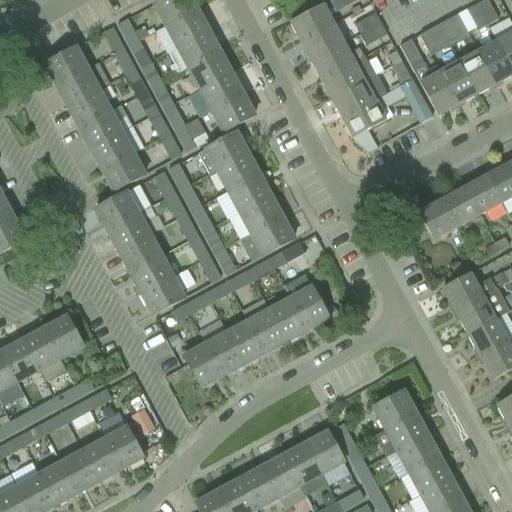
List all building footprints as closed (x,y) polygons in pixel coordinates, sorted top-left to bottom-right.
[(166,0),(154,7),(165,29),(197,12),(190,0),(166,0)] [(339,0),(344,9),(361,0),(339,0)] [(293,6),(297,14),(307,9),(303,1),(293,6)] [(476,6),(487,27),(497,21),(495,18),(486,1),(476,6)] [(475,29),(476,33),(487,27),(476,6),(466,12),(475,29)] [(290,25),(300,44),(334,26),(323,7),(290,25)] [(155,34),(167,56),(169,54),(208,33),(197,12),(165,29),(155,34)] [(354,27),(359,37),(380,25),(375,15),(354,27)] [(438,27),(449,47),(468,37),(457,16),(438,27)] [(124,41),(129,49),(149,38),(144,30),(134,36),(127,22),(117,27),(124,41)] [(359,37),(365,48),(386,36),(380,25),(359,37)] [(300,44),(310,63),(344,45),(334,26),(300,44)] [(420,37),(430,58),(449,47),(438,27),(420,37)] [(208,33),(169,54),(175,65),(179,74),(187,69),(188,71),(189,71),(219,54),(208,33)] [(511,34),(496,43),(511,73),(511,34)] [(116,38),(107,43),(114,57),(124,51),(118,40),(116,38)] [(399,48),(411,69),(421,63),(410,42),(399,48)] [(477,53),(495,87),(511,77),(511,73),(496,43),(477,53)] [(310,63),(321,83),(363,59),(358,50),(349,55),(344,45),(310,63)] [(44,66),(56,88),(87,71),(75,50),(44,66)] [(124,51),(114,57),(121,70),(131,64),(124,51)] [(134,56),(141,70),(151,64),(144,51),(134,56)] [(458,64),(476,97),(495,87),(477,53),(458,64)] [(189,71),(200,92),(231,75),(219,54),(189,71)] [(388,58),(393,68),(401,64),(396,54),(388,58)] [(321,83),(331,102),(375,78),(365,59),(363,59),(321,83)] [(151,64),(141,70),(148,83),(158,78),(151,65),(151,64)] [(391,70),(401,88),(412,82),(401,64),(393,68),(391,70)] [(439,74),(457,107),(476,97),(458,64),(439,74)] [(56,88),(67,109),(98,93),(87,72),(87,71),(56,88)] [(419,84),(437,118),(457,107),(439,74),(419,84)] [(200,92),(211,113),(242,96),(231,75),(200,92)] [(331,102),(341,121),(374,103),(385,97),(375,78),(331,102)] [(130,86),(137,99),(146,94),(139,81),(130,86)] [(341,121),(352,140),(391,119),(384,106),(405,95),(411,107),(410,107),(411,108),(420,126),(432,119),(423,102),(412,82),(401,88),(401,89),(385,97),(374,103),(341,121)] [(67,109),(78,130),(110,113),(98,93),(67,109)] [(146,94),(137,99),(144,112),(154,107),(146,94)] [(167,94),(157,99),(164,112),(173,106),(167,94)] [(211,113),(223,135),(254,118),(242,96),(211,113)] [(173,106),(164,112),(171,125),(181,119),(173,106)] [(110,113),(78,130),(90,151),(121,135),(115,124),(110,113)] [(197,121),(175,133),(187,155),(196,149),(192,142),(205,135),(197,121)] [(162,123),(153,128),(160,141),(169,136),(162,123)] [(90,151),(101,172),(132,156),(121,135),(90,151)] [(198,155),(209,177),(216,173),(247,157),(236,135),(219,144),(198,155)] [(169,136),(160,141),(167,154),(177,149),(169,136)] [(101,172),(113,194),(144,177),(132,156),(101,172)] [(216,173),(228,195),(259,178),(247,157),(216,173)] [(486,177),(501,205),(511,199),(511,171),(508,165),(486,177)] [(178,167),(168,172),(176,185),(185,180),(178,167)] [(464,189),(479,218),(501,205),(486,177),(464,189)] [(228,195),(216,201),(227,222),(239,216),(270,199),(259,178),(228,195)] [(168,182),(157,188),(165,201),(175,196),(168,182)] [(441,202),(457,230),(479,218),(464,189),(441,202)] [(95,211),(107,233),(138,216),(137,216),(126,194),(112,202),(95,211)] [(194,195),(184,201),(191,214),(201,209),(194,195)] [(175,196),(165,201),(165,202),(170,210),(172,215),(182,209),(175,196)] [(0,199),(0,227),(13,220),(2,199),(0,199)] [(239,216),(250,237),(281,220),(270,199),(239,216)] [(418,214),(433,242),(457,230),(441,202),(418,214)] [(107,233),(118,254),(149,237),(143,226),(156,219),(151,209),(137,216),(138,216),(107,233)] [(191,214),(198,228),(208,223),(201,209),(191,214)] [(0,255),(25,242),(13,220),(0,227),(0,255)] [(250,237),(262,258),(276,251),(293,242),(281,220),(250,237)] [(191,225),(180,230),(187,243),(198,238),(191,225)] [(118,254),(129,275),(160,258),(149,237),(118,254)] [(198,238),(187,243),(194,257),(195,257),(205,251),(198,238)] [(207,243),(214,256),(224,251),(217,238),(207,243)] [(494,246),(499,254),(509,248),(505,240),(494,246)] [(295,260),(304,255),(299,246),(290,251),(295,260)] [(485,251),(489,259),(499,254),(494,246),(485,251)] [(214,256),(221,270),(231,265),(224,251),(214,256)] [(268,263),(273,272),(295,260),(290,251),(268,263)] [(129,275),(141,296),(172,279),(160,258),(129,275)] [(209,260),(199,265),(210,286),(221,280),(209,260)] [(255,270),(260,279),(273,272),(268,263),(255,270)] [(449,271),(453,278),(463,273),(459,265),(449,271)] [(504,274),(492,280),(497,289),(508,283),(504,274)] [(442,291),(455,314),(495,292),(489,281),(476,287),(470,276),(461,281),(442,291)] [(241,277),(226,285),(231,294),(246,286),(241,277)] [(283,289),(289,301),(306,332),(328,321),(304,277),(283,289)] [(141,296),(152,317),(184,301),(172,279),(141,296)] [(213,292),(218,301),(231,294),(226,285),(213,292)] [(455,314),(467,337),(508,314),(496,292),(495,292),(455,314)] [(184,308),(190,318),(203,311),(197,301),(184,308)] [(268,313),(285,344),(306,332),(289,301),(268,313)] [(171,315),(176,326),(190,318),(184,308),(171,315)] [(247,324),(264,355),(285,344),(268,313),(247,324)] [(467,337),(479,359),(507,344),(495,322),(508,315),(508,314),(467,337)] [(44,331),(60,361),(83,349),(66,319),(44,331)] [(226,335),(243,366),(264,355),(247,324),(226,335)] [(22,343),(38,373),(60,361),(44,331),(22,343)] [(177,335),(167,340),(172,350),(182,345),(177,335)] [(205,347),(222,378),(243,366),(226,335),(205,347)] [(0,355),(17,384),(38,373),(22,343),(0,355)] [(479,359),(492,382),(511,371),(511,353),(507,344),(479,359)] [(183,358),(200,390),(222,378),(205,347),(183,358)] [(0,354),(0,393),(17,384),(0,355),(0,354)] [(75,389),(80,398),(94,391),(89,381),(75,389)] [(62,396),(67,406),(80,398),(75,389),(62,396)] [(79,407),(85,417),(111,402),(106,392),(79,407)] [(373,410),(385,432),(415,416),(403,393),(373,410)] [(511,398),(496,407),(509,430),(511,428),(511,398)] [(32,412),(37,423),(51,415),(45,405),(32,412)] [(62,416),(67,426),(82,418),(76,408),(62,416)] [(143,411),(131,418),(142,438),(155,431),(143,411)] [(19,419),(25,430),(37,423),(32,412),(19,419)] [(118,415),(97,427),(105,441),(104,442),(120,472),(143,460),(141,456),(126,430),(118,415)] [(62,416),(49,423),(54,433),(55,432),(67,426),(62,416)] [(385,432),(373,438),(385,460),(397,454),(427,437),(415,416),(385,432)] [(0,429),(0,442),(16,434),(10,424),(0,429)] [(31,432),(18,439),(24,450),(37,443),(31,432)] [(305,446),(321,476),(343,464),(337,451),(327,434),(305,446)] [(337,440),(345,454),(355,449),(347,435),(337,440)] [(397,454),(408,476),(439,459),(427,437),(397,454)] [(18,439),(5,446),(11,457),(24,450),(18,439)] [(82,454),(98,483),(120,472),(104,442),(82,454)] [(305,446),(283,458),(305,498),(314,493),(308,483),(321,476),(305,446)] [(345,454),(352,467),(362,462),(355,449),(345,454)] [(61,465),(77,495),(98,483),(82,454),(61,465)] [(278,499),(285,511),(306,501),(305,498),(283,458),(261,470),(277,500),(278,499)] [(408,476),(420,497),(450,481),(439,459),(408,476)] [(32,465),(10,477),(17,489),(29,511),(45,511),(55,507),(39,477),(32,465)] [(39,477),(55,507),(77,495),(61,465),(39,477)] [(240,482),(256,511),(277,500),(261,470),(240,482)] [(362,484),(369,497),(379,492),(371,479),(362,484)] [(420,497),(428,511),(444,511),(462,503),(450,481),(420,497)] [(218,493),(227,511),(254,511),(256,511),(240,482),(218,493)] [(0,498),(0,510),(1,511),(29,511),(17,489),(0,498)] [(369,497),(376,511),(386,505),(379,492),(369,497)] [(198,511),(227,511),(218,493),(195,505),(198,511)] [(330,493),(320,499),(325,509),(335,504),(330,493)] [(350,497),(336,504),(340,511),(346,511),(356,507),(350,497)] [(444,511),(467,511),(462,503),(444,511)]
